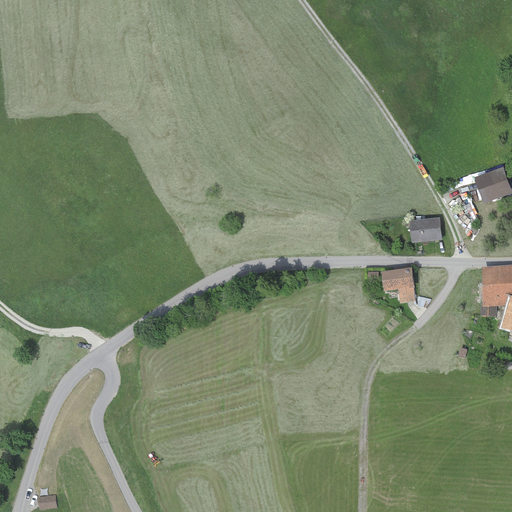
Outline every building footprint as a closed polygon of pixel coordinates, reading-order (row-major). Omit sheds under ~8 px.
[(473,178),(481,202),(511,191),(502,167),(473,178)] [(438,217),(409,220),(411,242),(441,238),(438,217)] [(511,265),(481,267),(481,306),(480,315),(496,316),(497,306),(506,306),(510,295),(511,295),(511,265)] [(411,267),(382,271),(385,290),(398,288),(400,303),(416,301),(411,267)] [(378,273),(368,272),(368,280),(378,280),(378,273)] [(511,295),(510,295),(506,306),(500,327),(511,330),(511,295)] [(55,495),(37,497),(39,510),(56,507),(55,495)]
